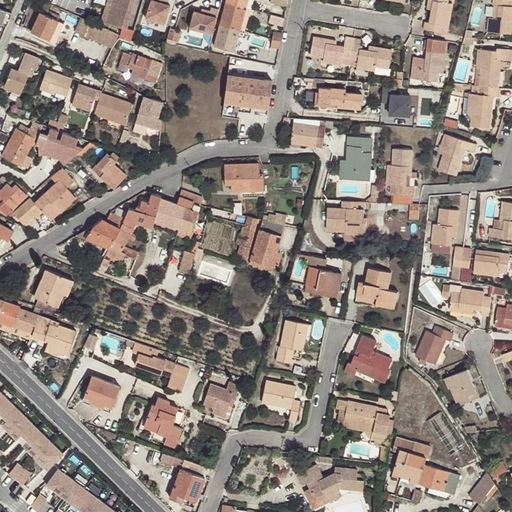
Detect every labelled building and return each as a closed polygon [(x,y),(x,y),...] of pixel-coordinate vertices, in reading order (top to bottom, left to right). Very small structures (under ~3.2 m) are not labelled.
[(134,0),(111,0),(109,7),(105,22),(126,28),(134,0)] [(155,0),(151,0),(146,18),(164,24),(170,5),(167,4),(155,0)] [(431,0),(433,0),(431,9),(429,22),(424,21),(423,29),(442,32),(443,25),(448,26),(452,3),(447,3),(447,0),(431,0)] [(511,0),(493,0),(493,4),(495,5),(494,18),(489,17),(488,31),(511,34),(511,28),(511,0)] [(220,24),(240,30),(244,12),(250,13),(252,14),(253,10),(251,9),(246,8),(226,3),(220,24)] [(194,10),(190,27),(213,33),(219,8),(211,6),(209,14),(201,12),(194,10)] [(0,22),(7,25),(12,12),(0,8),(0,22)] [(32,32),(55,42),(58,35),(53,32),(58,20),(60,16),(51,12),(49,16),(41,12),(32,32)] [(244,12),(240,30),(245,31),(250,13),(244,12)] [(269,22),(283,26),(285,18),(271,14),(269,22)] [(91,22),(81,18),(75,30),(85,35),(91,22)] [(58,35),(64,23),(58,20),(53,32),(58,35)] [(117,34),(91,22),(85,35),(112,47),(117,34)] [(220,24),(214,47),(234,51),(240,30),(220,24)] [(175,29),(171,28),(167,38),(177,41),(181,31),(175,29)] [(272,38),(281,41),(282,33),(273,32),(272,38)] [(351,55),(353,38),(345,36),(344,46),(335,45),(331,44),(332,40),(314,37),(310,55),(324,57),(323,62),(341,65),(341,64),(349,65),(351,55)] [(271,46),(280,48),(281,41),(272,38),(271,46)] [(361,39),(353,38),(351,55),(349,65),(356,66),(356,68),(374,71),(375,66),(388,68),(391,49),(373,46),(372,51),(368,50),(359,48),(361,39)] [(426,58),(413,57),(411,78),(437,80),(438,72),(443,73),(447,41),(428,38),(426,58)] [(480,86),(499,88),(501,70),(497,69),(498,59),(502,60),(511,60),(511,49),(498,48),(497,51),(479,49),(477,67),(482,67),(480,86)] [(12,67),(5,83),(22,90),(29,74),(32,76),(39,57),(25,51),(18,70),(12,67)] [(124,52),(120,63),(133,68),(147,73),(145,78),(156,82),(163,63),(152,59),(152,60),(130,51),(129,53),(124,52)] [(375,66),(374,71),(374,73),(389,75),(390,68),(388,68),(375,66)] [(145,78),(147,73),(133,68),(131,73),(145,78)] [(67,95),(72,78),(47,69),(40,89),(55,94),(56,92),(67,95)] [(224,101),(268,108),(272,81),(228,74),(224,101)] [(22,90),(5,83),(3,89),(20,95),(22,90)] [(102,93),(102,91),(79,83),(72,104),(90,111),(94,98),(99,100),(102,93)] [(391,84),(383,84),(381,101),(390,101),(389,116),(409,118),(411,95),(391,93),(391,84)] [(499,96),(499,88),(480,86),(475,85),(472,85),(472,93),(470,94),(469,113),(473,114),(472,125),(491,127),(493,108),(488,108),(489,95),(494,96),(499,96)] [(361,108),(362,93),(349,92),(345,91),(345,89),(319,87),(319,92),(316,92),(315,101),(336,103),(336,106),(361,108)] [(379,89),(371,88),(370,96),(379,96),(379,89)] [(94,114),(125,124),(133,103),(124,100),(123,102),(119,100),(119,99),(102,93),(99,100),(94,114)] [(163,101),(144,96),(136,122),(162,129),(162,119),(159,118),(163,101)] [(14,115),(6,112),(4,120),(13,121),(14,115)] [(56,128),(63,131),(68,116),(61,114),(56,128)] [(322,146),(325,129),(326,120),(319,120),(318,126),(293,123),(291,142),(315,144),(315,145),(322,146)] [(332,130),(333,121),(326,120),(325,129),(332,130)] [(149,127),(148,133),(159,136),(160,129),(149,127)] [(12,136),(11,138),(30,148),(36,137),(28,133),(25,131),(18,128),(16,129),(12,136)] [(70,138),(42,128),(38,140),(58,147),(58,149),(65,152),(70,139),(70,138)] [(124,129),(120,141),(123,141),(124,139),(126,140),(128,131),(124,129)] [(462,147),(466,148),(474,151),(477,144),(446,134),(439,152),(444,154),(439,169),(457,175),(464,153),(460,151),(462,147)] [(348,136),(346,159),(345,166),(339,166),(339,178),(364,179),(365,169),(370,169),(372,138),(348,136)] [(30,148),(11,138),(2,155),(21,165),(28,168),(33,158),(27,155),(30,148)] [(77,142),(70,139),(65,152),(64,154),(69,155),(72,150),(77,142)] [(58,147),(38,140),(36,144),(38,145),(64,155),(64,154),(65,152),(58,149),(58,147)] [(86,156),(100,144),(90,141),(76,154),(86,156)] [(406,185),(407,177),(407,172),(411,172),(413,150),(393,148),(392,165),(388,165),(387,184),(391,184),(390,194),(415,196),(415,186),(406,185)] [(110,155),(116,161),(119,157),(113,152),(110,155)] [(114,163),(116,161),(110,155),(107,153),(94,168),(114,187),(126,175),(114,163)] [(21,165),(2,155),(0,159),(0,161),(18,171),(21,165)] [(231,192),(244,191),(244,189),(263,188),(263,172),(259,172),(259,162),(224,163),(225,184),(231,183),(231,192)] [(31,198),(13,213),(24,224),(33,216),(41,209),(43,211),(50,220),(60,212),(57,209),(74,194),(67,187),(74,181),(61,167),(52,176),(57,182),(35,202),(31,198)] [(22,188),(24,186),(3,175),(0,177),(0,179),(3,183),(5,181),(8,183),(13,187),(16,183),(22,188)] [(42,192),(55,181),(51,177),(38,188),(42,192)] [(0,204),(0,211),(8,216),(32,194),(24,186),(22,188),(16,183),(13,187),(8,183),(0,190),(0,195),(4,200),(0,204)] [(203,197),(182,190),(177,203),(186,206),(192,208),(195,203),(200,205),(203,197)] [(177,203),(152,193),(150,200),(143,200),(140,207),(137,206),(136,209),(129,207),(125,219),(121,227),(118,232),(110,246),(106,254),(122,261),(125,254),(130,256),(133,257),(136,251),(124,247),(132,233),(136,222),(153,226),(155,220),(179,227),(186,206),(177,203)] [(57,209),(60,212),(76,197),(74,194),(57,209)] [(415,196),(390,194),(389,202),(411,203),(414,203),(415,196)] [(364,201),(342,200),(342,208),(328,208),(327,229),(346,230),(346,233),(366,233),(366,222),(364,222),(364,218),(364,201)] [(511,201),(503,201),(500,219),(506,220),(504,229),(493,228),(490,227),(489,235),(511,238),(511,201)] [(191,237),(200,205),(195,203),(192,208),(186,206),(179,227),(178,233),(191,237)] [(418,219),(419,203),(414,203),(411,203),(409,218),(418,219)] [(452,232),(457,233),(459,210),(440,208),(438,224),(434,224),(432,243),(441,244),(451,246),(452,236),(452,232)] [(41,209),(33,216),(35,218),(43,211),(41,209)] [(125,219),(111,212),(109,214),(106,219),(102,218),(76,236),(85,239),(87,236),(110,246),(118,232),(121,227),(125,219)] [(258,218),(248,216),(246,224),(246,226),(241,244),(236,261),(239,262),(240,259),(246,261),(252,241),(258,218)] [(506,220),(500,219),(495,218),(493,228),(504,229),(506,220)] [(277,252),(284,224),(273,221),(263,219),(251,259),(276,266),(277,266),(281,253),(277,252)] [(0,240),(2,236),(8,240),(14,231),(0,223),(0,240)] [(235,243),(241,244),(246,226),(242,225),(240,233),(238,232),(235,243)] [(180,270),(189,272),(193,261),(197,248),(199,242),(193,240),(189,255),(185,253),(180,270)] [(456,247),(452,279),(460,280),(461,266),(464,248),(456,247)] [(203,250),(197,248),(193,261),(200,262),(203,250)] [(472,249),(464,248),(461,266),(469,268),(472,249)] [(510,255),(495,252),(494,257),(477,254),(474,272),(497,276),(498,271),(507,272),(510,255)] [(308,256),(307,259),(311,260),(305,284),(316,286),(315,288),(337,292),(341,272),(324,269),(326,260),(308,256)] [(110,260),(105,257),(101,264),(106,266),(110,260)] [(274,271),(276,266),(251,259),(250,264),(274,271)] [(378,296),(377,300),(396,304),(398,291),(388,289),(391,272),(369,268),(366,283),(359,282),(357,294),(364,295),(364,293),(378,296)] [(63,293),(69,278),(47,269),(35,296),(39,298),(58,306),(63,293)] [(75,280),(69,278),(63,293),(68,295),(75,280)] [(0,298),(4,300),(7,301),(8,298),(12,288),(0,283),(0,298)] [(336,298),(337,292),(315,288),(316,286),(305,284),(304,291),(336,298)] [(493,286),(492,294),(505,296),(506,288),(493,286)] [(481,314),(488,315),(491,298),(484,296),(484,292),(462,288),(461,293),(453,291),(450,310),(463,312),(464,307),(474,308),(482,310),(481,314)] [(58,306),(39,298),(35,307),(40,309),(55,314),(58,306)] [(7,301),(4,300),(0,312),(0,319),(33,332),(39,314),(40,309),(35,307),(33,312),(19,307),(20,305),(7,301)] [(396,304),(377,300),(376,305),(394,309),(396,304)] [(495,325),(510,327),(511,323),(511,304),(507,303),(507,308),(498,307),(495,325)] [(39,314),(33,332),(32,335),(48,340),(45,349),(57,353),(58,351),(68,354),(77,330),(59,324),(58,326),(50,323),(51,319),(39,314)] [(33,332),(0,319),(0,327),(31,338),(32,335),(33,332)] [(308,323),(285,319),(281,346),(279,345),(276,360),(291,363),(294,348),(302,349),(308,323)] [(415,355),(420,357),(426,359),(435,364),(446,339),(450,341),(454,333),(436,325),(433,333),(426,330),(415,355)] [(98,336),(90,333),(84,345),(93,348),(98,336)] [(370,353),(371,350),(375,340),(361,335),(355,350),(359,352),(357,355),(354,354),(350,364),(355,366),(354,369),(375,378),(385,382),(390,370),(387,369),(391,359),(375,352),(374,355),(370,353)] [(157,356),(159,349),(136,341),(133,351),(139,353),(136,364),(161,373),(166,359),(157,356)] [(511,359),(511,350),(502,355),(505,362),(511,359)] [(179,364),(175,363),(167,386),(182,391),(190,368),(179,364)] [(374,381),(375,378),(354,369),(355,366),(350,364),(348,370),(374,381)] [(449,389),(451,388),(455,386),(460,400),(462,404),(479,397),(468,369),(444,378),(449,389)] [(120,386),(92,375),(84,395),(92,399),(91,401),(103,405),(104,403),(112,406),(120,386)] [(295,385),(266,380),(261,401),(291,407),(289,418),(296,420),(300,400),(293,399),(295,385)] [(214,406),(227,411),(229,403),(230,399),(234,400),(239,385),(229,381),(226,388),(211,383),(204,403),(214,406)] [(455,386),(451,388),(456,402),(460,400),(455,386)] [(13,402),(0,390),(0,412),(1,414),(13,402)] [(152,404),(145,423),(160,428),(159,432),(167,435),(177,439),(181,428),(172,424),(178,407),(169,404),(170,401),(158,397),(155,405),(152,404)] [(384,440),(384,439),(389,414),(386,414),(387,409),(342,400),(339,415),(345,416),(343,421),(338,420),(343,426),(367,432),(370,438),(384,440)] [(25,415),(13,402),(1,414),(7,419),(2,424),(9,432),(25,415)] [(441,412),(427,421),(450,456),(465,446),(441,412)] [(37,427),(25,415),(9,432),(15,438),(20,433),(26,438),(37,427)] [(160,428),(145,423),(144,426),(159,432),(160,428)] [(50,439),(37,427),(26,438),(31,444),(26,449),(33,456),(50,439)] [(174,446),(177,439),(167,435),(164,442),(174,446)] [(392,472),(401,475),(402,472),(410,474),(409,479),(430,485),(448,491),(453,493),(459,475),(423,464),(426,455),(428,456),(431,446),(397,436),(393,449),(399,451),(392,472)] [(62,452),(50,439),(33,456),(40,463),(45,458),(51,463),(62,452)] [(172,464),(175,454),(172,453),(164,450),(160,461),(171,465),(172,464)] [(181,467),(185,458),(175,454),(172,464),(181,467)] [(332,458),(319,455),(310,454),(310,460),(332,463),(332,458)] [(46,468),(51,463),(45,458),(40,463),(46,468)] [(205,475),(208,466),(185,458),(181,467),(171,497),(182,501),(183,495),(196,500),(205,475)] [(18,462),(9,473),(16,479),(25,467),(18,462)] [(502,462),(490,469),(495,476),(507,469),(502,462)] [(318,500),(339,490),(339,487),(362,489),(363,480),(363,474),(356,474),(357,468),(335,466),(334,471),(323,477),(316,463),(296,473),(302,485),(306,482),(310,480),(314,486),(312,487),(314,491),(318,500)] [(71,476),(57,466),(46,483),(53,488),(55,484),(62,489),(71,476)] [(25,467),(16,479),(24,484),(32,473),(25,467)] [(495,483),(488,472),(470,495),(480,502),(495,483)] [(71,476),(62,489),(68,494),(65,497),(72,503),(85,486),(71,476)] [(55,484),(53,488),(59,493),(62,489),(55,484)] [(446,497),(448,491),(430,485),(428,491),(446,497)] [(85,486),(72,503),(79,508),(82,504),(88,509),(98,496),(85,486)] [(62,489),(59,493),(65,497),(68,494),(62,489)] [(341,494),(339,490),(318,500),(314,491),(307,494),(314,508),(341,494)] [(32,493),(27,500),(31,504),(37,496),(32,493)] [(40,493),(32,504),(39,510),(47,498),(40,493)] [(194,505),(196,500),(183,495),(182,501),(194,505)] [(98,496),(88,509),(92,511),(106,511),(111,506),(98,496)]
